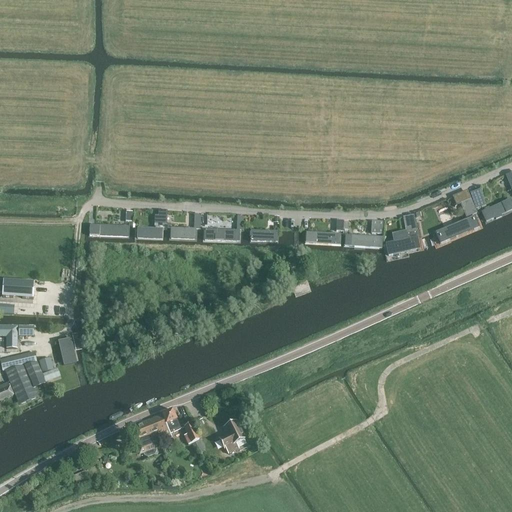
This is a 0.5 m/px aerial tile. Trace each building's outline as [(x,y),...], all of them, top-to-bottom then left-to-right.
[(480,190),(470,194),(475,210),(485,206),(480,190)] [(470,200),(460,205),(466,218),(476,214),(470,200)] [(511,211),(511,203),(511,200),(481,212),(487,224),(502,217),(502,216),(511,211)] [(156,224),(159,224),(159,227),(162,227),(163,224),(167,225),(167,212),(159,212),(159,216),(156,216),(156,224)] [(410,217),(404,218),(408,239),(418,236),(414,216),(410,217)] [(477,227),(472,217),(427,236),(432,246),(477,227)] [(244,230),(245,218),(237,218),(237,230),(244,230)] [(343,232),(343,231),(347,231),(347,225),(343,224),(343,222),(337,221),(336,232),(343,232)] [(384,222),(372,222),(372,234),(384,234),(384,222)] [(129,227),(89,225),(89,237),(129,239),(129,227)] [(163,229),(137,228),(137,240),(162,241),(163,229)] [(196,241),(196,230),(171,229),(170,240),(196,241)] [(240,231),(205,230),(204,241),(240,242),(240,231)] [(278,243),(278,232),(251,231),(250,242),(278,243)] [(341,246),(341,234),(306,233),(305,245),(341,246)] [(383,238),(345,236),(345,247),(382,249),(383,238)] [(421,250),(418,237),(386,244),(389,257),(421,250)] [(266,257),(255,260),(261,281),(272,278),(266,257)] [(301,273),(296,259),(284,263),(283,260),(277,262),(280,270),(285,268),(289,277),(301,273)] [(0,281),(0,293),(3,294),(3,298),(33,300),(34,284),(0,281)] [(6,306),(5,314),(13,315),(14,307),(6,306)] [(0,327),(0,338),(7,338),(6,349),(18,349),(18,338),(18,327),(0,327)] [(33,328),(18,327),(18,337),(33,337),(33,328)] [(71,339),(58,343),(64,367),(74,364),(77,364),(71,339)] [(3,372),(37,364),(35,354),(1,362),(3,372)] [(51,360),(40,362),(42,373),(53,371),(51,360)] [(19,406),(38,398),(35,389),(46,385),(37,364),(5,372),(19,406)] [(0,387),(0,402),(14,396),(8,384),(0,387)] [(153,419),(162,441),(172,438),(170,434),(181,430),(173,411),(153,419)] [(135,433),(131,434),(134,443),(135,443),(140,455),(143,454),(144,454),(144,456),(148,458),(155,455),(157,452),(154,444),(162,441),(153,419),(133,428),(135,433)] [(228,455),(239,450),(236,444),(245,440),(236,422),(224,428),(227,435),(219,439),(225,450),(226,450),(228,455)] [(192,424),(184,428),(188,435),(184,437),(188,446),(192,445),(195,453),(199,451),(199,453),(205,450),(201,440),(199,441),(192,424)]
